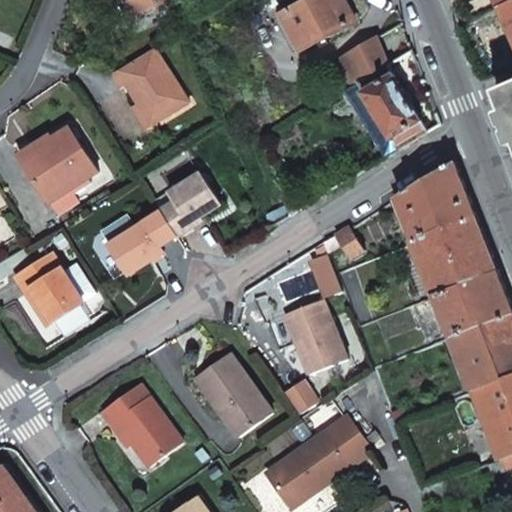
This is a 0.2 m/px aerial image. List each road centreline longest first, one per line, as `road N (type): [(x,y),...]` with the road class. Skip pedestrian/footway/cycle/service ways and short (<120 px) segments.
road 1 (residential): [(472,130),(210,284),(19,411)]
road 2 (residential): [(472,130),(421,0)]
road 3 (residential): [(92,511),(19,411)]
road 4 (residential): [(57,0),(20,89),(0,102)]
